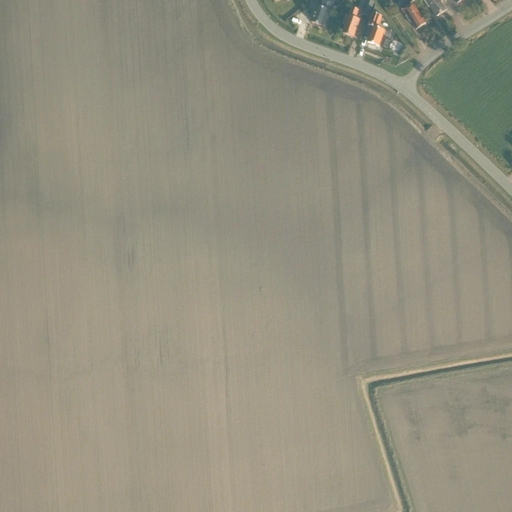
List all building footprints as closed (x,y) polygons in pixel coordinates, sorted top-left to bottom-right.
[(319,0),(311,22),(323,27),(329,11),(325,9),(328,1),(323,0),(319,0)] [(362,14),(370,17),(374,3),(367,0),(362,14)] [(418,0),(405,0),(409,6),(402,11),(406,17),(407,16),(416,30),(426,24),(417,11),(419,10),(415,3),(419,1),(418,0)] [(442,3),(439,0),(423,0),(429,8),(429,7),(436,18),(445,12),(440,4),(442,3)] [(342,34),(353,38),(360,20),(356,18),(359,10),(352,8),(349,16),(347,15),(343,25),(345,26),(342,34)] [(367,43),(380,47),(385,31),(378,29),(383,17),(372,13),(368,25),(373,27),(367,43)] [(386,40),(383,49),(389,51),(392,42),(386,40)]
